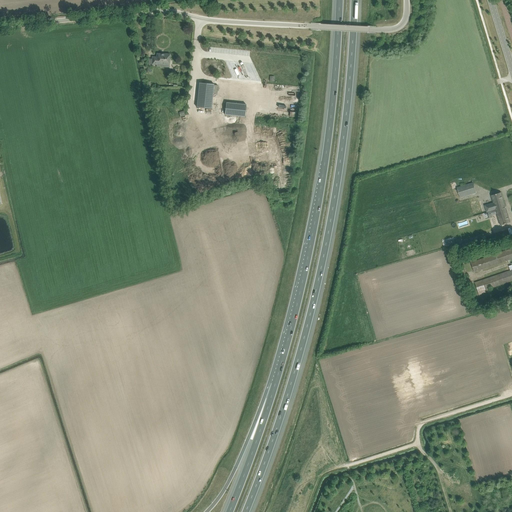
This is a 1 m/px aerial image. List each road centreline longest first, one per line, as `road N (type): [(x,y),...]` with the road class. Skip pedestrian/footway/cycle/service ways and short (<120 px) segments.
road 1 (motorway): [(247,511),(324,252),(355,0)]
road 2 (motorway): [(338,0),(319,196),(276,379)]
road 3 (unclassified): [(0,26),(159,10),(320,26)]
road 4 (motorway): [(276,379),(207,511)]
road 5 (motorway): [(276,379),(229,511)]
